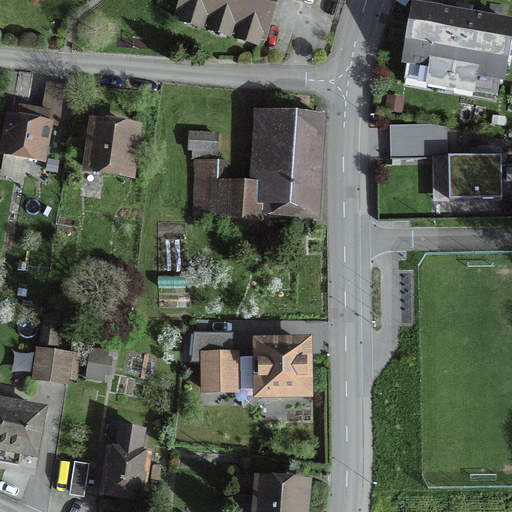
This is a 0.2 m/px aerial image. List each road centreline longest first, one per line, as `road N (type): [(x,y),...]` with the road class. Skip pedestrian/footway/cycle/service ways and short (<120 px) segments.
road 1 (residential): [(344,511),(348,81)]
road 2 (residential): [(0,56),(348,81)]
